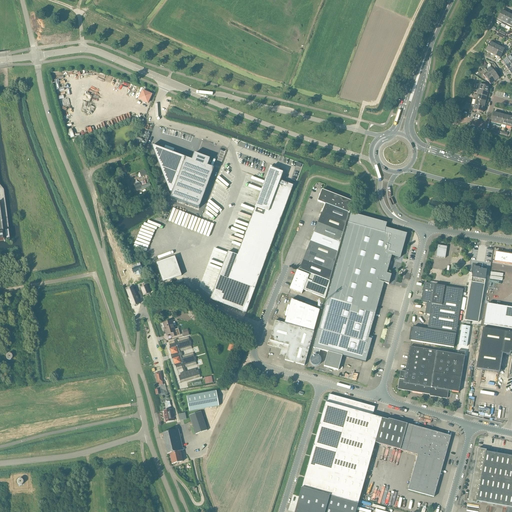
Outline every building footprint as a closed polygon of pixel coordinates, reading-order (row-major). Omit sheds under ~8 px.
[(507,13),(502,10),(496,21),(501,23),(507,13)] [(507,13),(501,23),(506,26),(511,15),(507,13)] [(490,54),(495,44),(490,42),(485,51),(490,54)] [(495,56),(500,47),(495,44),(490,54),(495,56)] [(500,47),(495,56),(500,59),(505,49),(500,47)] [(505,66),(511,61),(511,57),(511,55),(502,61),(505,66)] [(492,68),(487,71),(488,72),(494,82),(499,79),(492,68)] [(488,72),(483,75),(490,85),(494,82),(488,72)] [(476,89),(478,90),(488,92),(489,87),(477,84),(476,89)] [(143,91),(139,99),(148,103),(151,95),(143,91)] [(152,146),(152,147),(170,193),(172,193),(171,196),(170,198),(199,209),(214,169),(207,166),(210,159),(194,154),(192,160),(185,158),(152,146)] [(228,252),(213,292),(223,295),(220,303),(246,313),(252,296),(263,266),(293,186),(280,181),(283,173),(279,171),(270,168),(237,256),(228,252)] [(141,186),(140,183),(133,186),(135,192),(151,187),(150,184),(141,186)] [(0,204),(3,227),(9,226),(4,190),(0,184),(0,204)] [(325,204),(348,213),(349,213),(352,202),(322,190),(320,195),(319,195),(319,196),(319,197),(318,201),(325,204)] [(0,242),(5,241),(5,240),(10,239),(9,226),(3,227),(0,204),(0,242)] [(325,204),(321,213),(346,223),(348,213),(325,204)] [(314,348),(313,353),(319,355),(320,350),(328,352),(324,366),(338,370),(342,356),(362,361),(365,362),(368,353),(364,352),(368,338),(383,288),(377,286),(378,281),(384,283),(389,284),(391,275),(387,274),(392,255),(398,257),(397,258),(400,258),(402,253),(401,253),(407,234),(386,228),(387,223),(351,213),(350,215),(348,223),(313,348),(314,348)] [(318,223),(343,232),(346,223),(321,213),(318,223)] [(343,232),(318,223),(314,232),(340,242),(343,232)] [(340,242),(314,232),(311,241),(337,252),(340,242)] [(337,252),(311,241),(307,251),(335,261),(337,252)] [(438,246),(436,257),(445,258),(447,247),(438,246)] [(335,261),(307,251),(303,260),(332,271),(335,261)] [(511,264),(511,255),(496,252),(494,262),(511,264)] [(300,269),(310,273),(329,281),(332,271),(303,260),(300,269)] [(141,266),(132,269),(133,273),(138,271),(140,275),(143,274),(141,266)] [(480,268),(473,266),(464,320),(478,323),(487,270),(479,269),(480,268)] [(310,273),(309,275),(297,271),(290,289),(302,294),(303,290),(325,298),(330,281),(329,281),(310,273)] [(435,285),(434,285),(424,284),(421,302),(431,304),(427,330),(456,334),(463,290),(435,285)] [(149,293),(147,286),(141,288),(144,295),(149,293)] [(138,305),(140,304),(137,296),(136,296),(133,289),(127,291),(130,299),(129,299),(132,307),(134,306),(135,306),(137,305),(138,305)] [(269,340),(267,345),(287,351),(285,360),(304,366),(305,364),(314,332),(320,311),(291,300),(289,306),(287,306),(284,317),(286,317),(284,324),(275,321),(270,340),(269,340)] [(511,308),(487,304),(484,325),(511,329),(511,308)] [(172,321),(163,323),(164,328),(165,331),(166,335),(171,333),(172,337),(180,335),(178,329),(174,330),(172,321)] [(456,334),(427,330),(413,327),(411,341),(453,348),(456,334)] [(511,333),(483,328),(476,369),(499,373),(502,354),(510,355),(510,353),(511,353),(511,359),(509,374),(511,374),(511,333)] [(175,343),(169,345),(170,348),(169,349),(171,355),(172,359),(174,365),(175,365),(176,368),(182,367),(182,369),(183,369),(184,368),(185,368),(184,366),(196,362),(195,360),(196,360),(195,357),(194,357),(194,355),(182,359),(181,357),(182,356),(181,352),(180,352),(179,350),(191,347),(191,344),(190,341),(189,339),(177,343),(176,340),(174,341),(175,343)] [(400,371),(398,387),(402,387),(402,390),(408,391),(429,395),(430,396),(446,399),(447,399),(447,398),(448,391),(459,392),(460,387),(465,356),(465,352),(458,351),(458,355),(437,351),(410,347),(405,372),(400,371)] [(180,375),(178,376),(181,383),(200,377),(200,375),(198,370),(196,371),(196,370),(196,369),(180,373),(180,375)] [(212,376),(204,378),(205,384),(213,383),(212,376)] [(219,406),(216,391),(187,397),(189,412),(219,406)] [(295,511),(355,511),(375,443),(382,419),(373,416),(375,407),(329,394),(327,403),(326,403),(302,488),(295,511)] [(171,409),(164,411),(166,423),(174,421),(171,409)] [(201,412),(189,415),(196,434),(207,431),(201,412)] [(390,421),(382,419),(375,443),(418,455),(408,490),(434,497),(451,436),(390,420),(390,421)] [(167,454),(168,454),(169,454),(172,465),(183,462),(180,451),(183,451),(178,430),(162,433),(167,454)] [(478,449),(469,500),(468,502),(477,504),(477,502),(507,507),(506,511),(511,511),(511,456),(486,452),(486,450),(478,449)]
